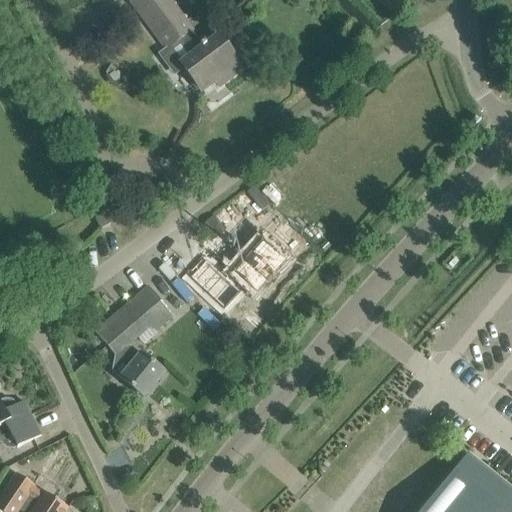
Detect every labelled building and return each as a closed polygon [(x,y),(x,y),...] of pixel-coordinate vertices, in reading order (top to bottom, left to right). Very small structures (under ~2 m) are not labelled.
[(202,46),(170,0),(132,0),(130,2),(167,52),(179,42),(189,55),(178,64),(200,90),(213,79),(210,76),(215,72),(224,83),(242,70),(229,52),(235,48),(236,42),(231,37),(230,35),(223,37),(219,40),(215,35),(202,46)] [(100,230),(111,224),(105,214),(95,220),(100,230)] [(258,244),(225,280),(206,262),(190,279),(224,310),(239,293),(234,288),(240,281),(255,295),(264,286),(265,287),(274,277),(273,276),(285,263),(262,242),(259,245),(258,244)] [(121,310),(94,333),(114,356),(118,353),(132,365),(120,380),(143,399),(164,374),(141,355),(140,355),(128,345),(150,327),(155,333),(174,317),(149,287),(121,310)] [(2,405),(0,402),(0,442),(11,437),(17,449),(23,446),(41,437),(24,402),(17,406),(16,404),(15,403),(13,402),(12,401),(10,400),(8,400),(7,400),(5,400),(5,403),(2,405)] [(511,511),(511,496),(464,458),(421,511),(511,511)] [(66,511),(68,510),(17,475),(0,500),(0,511),(66,511)]
